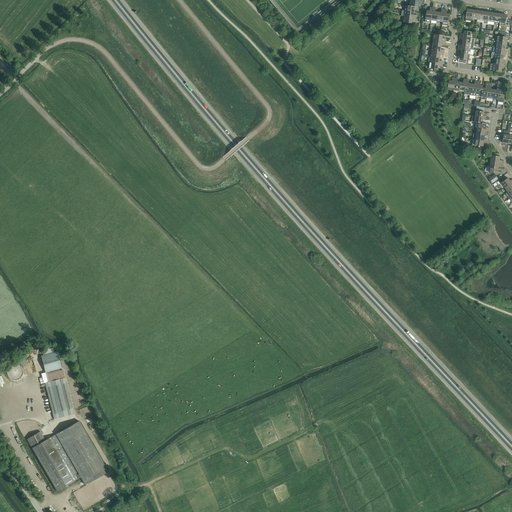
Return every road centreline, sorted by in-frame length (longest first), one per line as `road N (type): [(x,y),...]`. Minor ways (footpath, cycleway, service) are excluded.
road 1 (trunk): [(112,0),(230,143),(511,449)]
road 2 (trunk): [(511,443),(294,209),(117,0)]
